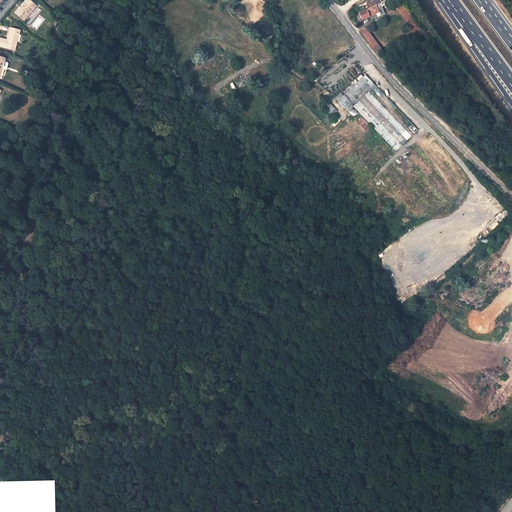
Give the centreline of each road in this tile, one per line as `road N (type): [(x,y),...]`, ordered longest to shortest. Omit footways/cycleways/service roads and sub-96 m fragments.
road 1 (unknown): [(510,504),(472,454),(369,410),(388,358),(369,335),(294,297),(213,289),(185,347),(163,366),(47,454),(10,463)]
road 2 (unknown): [(213,289),(144,228),(131,187),(132,167),(157,169),(145,156),(107,158),(68,206),(38,212)]
road 3 (unclassified): [(511,194),(380,65),(326,0)]
road 4 (track): [(132,167),(71,275),(0,333)]
road 5 (track): [(319,85),(261,62),(208,93)]
road 6 (motorway): [(445,0),(511,103)]
